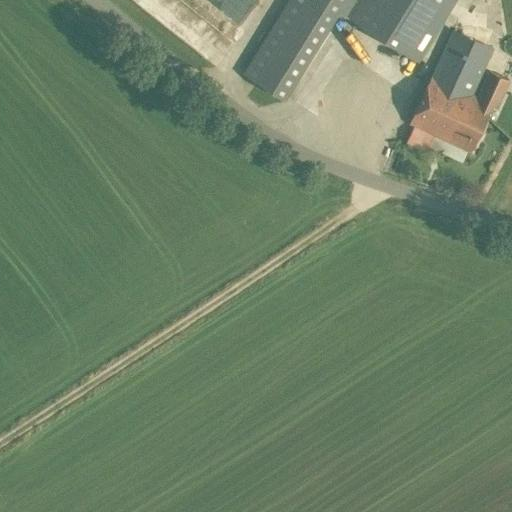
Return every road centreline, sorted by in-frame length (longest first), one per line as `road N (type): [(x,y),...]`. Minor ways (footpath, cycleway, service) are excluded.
road 1 (unclassified): [(511,229),(382,185),(310,150),(174,58),(105,0)]
road 2 (unknown): [(382,185),(0,437)]
